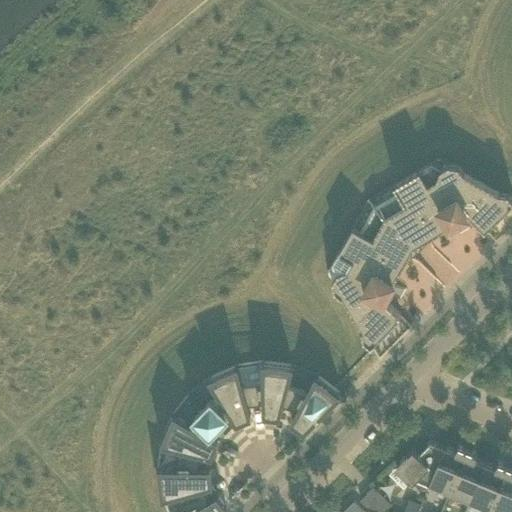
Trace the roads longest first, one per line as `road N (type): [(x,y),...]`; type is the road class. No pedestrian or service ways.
road 1 (residential): [(279,511),(410,383)]
road 2 (residential): [(410,383),(511,279)]
